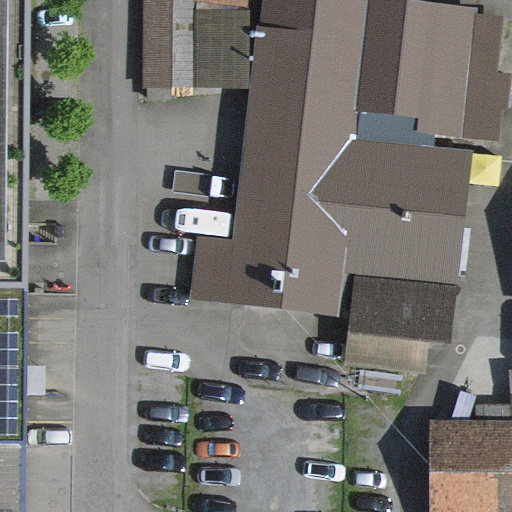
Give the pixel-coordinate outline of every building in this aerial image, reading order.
[(146,0),(139,93),(246,101),(254,0),(146,0)] [(269,0),(242,247),(202,243),(195,300),(349,318),(347,334),(458,347),(495,19),(323,0),(269,0)] [(0,327),(23,327),(25,4),(0,4),(0,327)] [(0,511),(24,511),(26,327),(23,327),(0,327),(0,511)] [(511,511),(511,424),(440,425),(440,511),(511,511)]
